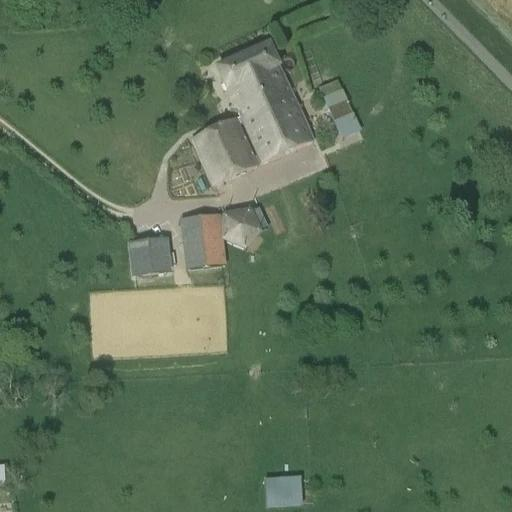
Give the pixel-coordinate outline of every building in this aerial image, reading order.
[(212,190),(256,171),(237,129),(236,128),(240,126),(260,169),(311,146),(304,129),(268,49),(216,72),(238,121),(190,143),(212,190)] [(359,132),(337,84),(319,92),(340,141),(359,132)] [(258,235),(268,230),(258,210),(247,215),(223,219),(222,242),(244,251),(258,235)] [(219,218),(179,223),(184,274),(225,269),(219,218)] [(262,508),(300,507),(299,478),(262,479),(262,508)]
